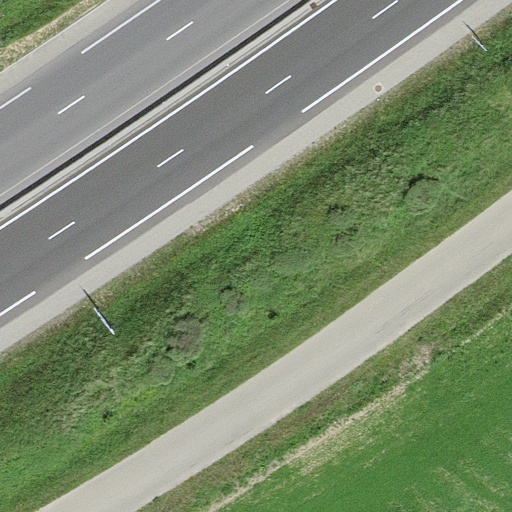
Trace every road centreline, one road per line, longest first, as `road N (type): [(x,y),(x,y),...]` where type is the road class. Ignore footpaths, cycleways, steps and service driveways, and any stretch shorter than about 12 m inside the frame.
road 1 (unclassified): [(511,221),(314,368),(86,511)]
road 2 (trunk): [(0,284),(415,0)]
road 3 (trunk): [(233,0),(0,158)]
